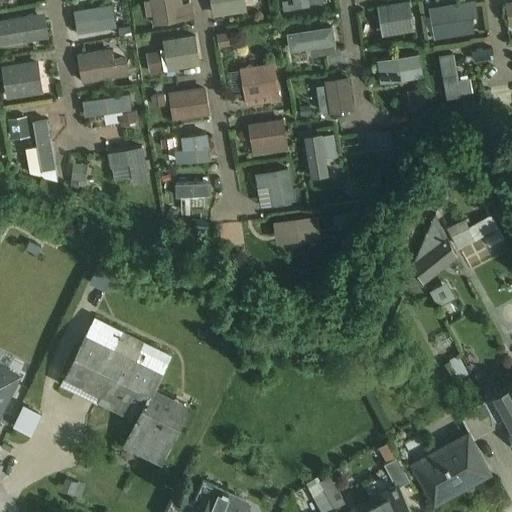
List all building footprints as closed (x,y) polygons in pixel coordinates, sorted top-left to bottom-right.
[(152,0),(156,22),(185,17),(182,0),(152,0)] [(212,0),(216,16),(248,10),(245,0),(212,0)] [(415,29),(409,0),(400,0),(376,5),(382,35),(415,29)] [(433,34),(477,28),(472,0),(469,0),(429,6),(433,34)] [(76,9),(78,30),(118,25),(115,4),(76,9)] [(0,20),(0,45),(50,37),(46,13),(0,20)] [(336,44),(334,24),(287,30),(290,50),(336,44)] [(245,42),(246,27),(220,26),(220,42),(245,42)] [(201,64),(195,35),(164,41),(171,70),(201,64)] [(79,54),(83,81),(127,73),(122,47),(79,54)] [(452,50),(439,52),(447,94),(461,92),(452,50)] [(418,51),(375,58),(377,71),(420,63),(418,51)] [(0,66),(6,98),(41,92),(36,60),(0,66)] [(275,64),(243,70),(249,103),(281,97),(275,64)] [(354,106),(349,74),(325,77),(330,109),(354,106)] [(169,86),(154,86),(154,115),(168,115),(169,86)] [(169,92),(174,119),(208,112),(203,86),(169,92)] [(426,106),(423,88),(407,90),(411,109),(426,106)] [(130,93),(85,101),(88,116),(132,108),(130,93)] [(141,111),(126,110),(125,126),(141,127),(141,111)] [(10,116),(12,137),(32,135),(31,114),(10,116)] [(41,170),(55,168),(47,119),(32,121),(41,170)] [(250,126),(255,153),(289,147),(284,120),(250,126)] [(397,156),(392,128),(365,133),(370,161),(397,156)] [(209,157),(205,131),(180,135),(184,160),(209,157)] [(337,154),(334,131),(303,135),(310,175),(328,172),(325,156),(337,154)] [(149,179),(141,144),(109,151),(112,166),(130,162),(135,182),(149,179)] [(91,163),(68,161),(66,179),(90,180),(91,163)] [(294,199),(288,166),(255,172),(261,204),(294,199)] [(209,195),(209,183),(176,183),(176,195),(209,195)] [(473,222),(469,214),(450,223),(461,245),(502,225),(495,211),(473,222)] [(321,234),(318,215),(274,221),(277,241),(321,234)] [(413,288),(463,255),(449,234),(398,267),(413,288)] [(115,287),(121,270),(100,263),(94,280),(115,287)] [(96,316),(88,332),(139,357),(163,369),(170,353),(96,316)] [(139,357),(88,332),(67,374),(119,400),(126,384),(139,357)] [(163,369),(139,357),(126,384),(149,396),(152,390),(163,369)] [(0,413),(20,374),(0,364),(0,413)] [(62,385),(137,421),(139,416),(117,405),(119,400),(67,374),(62,385)] [(149,396),(126,384),(119,400),(117,405),(139,416),(149,396)] [(511,384),(498,392),(507,409),(511,406),(511,384)] [(186,407),(152,390),(149,396),(139,416),(137,421),(128,439),(162,456),(186,407)] [(507,409),(498,392),(487,398),(500,422),(510,417),(506,409),(507,409)] [(487,398),(463,411),(476,435),(500,422),(487,398)] [(25,401),(17,424),(36,430),(44,407),(25,401)] [(469,432),(416,461),(437,498),(490,470),(469,432)] [(412,478),(399,454),(386,461),(398,483),(399,482),(400,484),(412,478)] [(311,480),(322,504),(346,493),(334,469),(311,480)] [(84,491),(86,479),(68,476),(66,487),(84,491)] [(194,500),(187,511),(203,511),(217,484),(205,478),(194,500)] [(398,483),(356,506),(359,511),(414,511),(400,484),(399,482),(398,483)] [(229,489),(225,487),(224,488),(217,484),(203,511),(240,511),(247,499),(229,490),(229,489)] [(187,511),(194,500),(176,491),(165,511),(187,511)]
